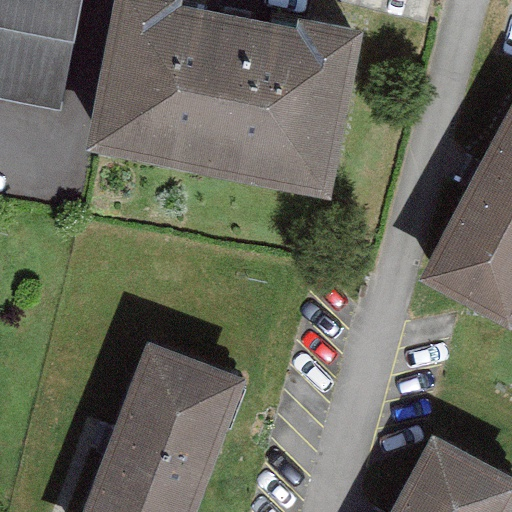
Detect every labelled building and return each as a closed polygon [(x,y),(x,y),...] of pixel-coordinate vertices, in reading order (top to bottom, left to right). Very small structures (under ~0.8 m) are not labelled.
[(0,0),(0,91),(55,100),(70,0),(0,0)] [(140,0),(115,0),(84,150),(329,202),(362,47),(140,0)] [(511,107),(418,286),(511,335),(511,107)] [(204,511),(252,382),(148,345),(87,511),(204,511)] [(511,511),(511,479),(435,439),(396,511),(511,511)]
